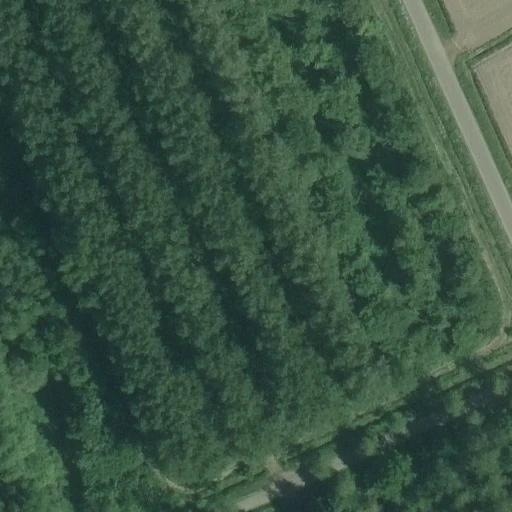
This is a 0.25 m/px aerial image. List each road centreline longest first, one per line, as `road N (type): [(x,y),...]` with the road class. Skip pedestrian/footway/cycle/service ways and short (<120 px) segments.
road 1 (unclassified): [(511,388),(237,511)]
road 2 (unclassified): [(511,228),(412,0)]
